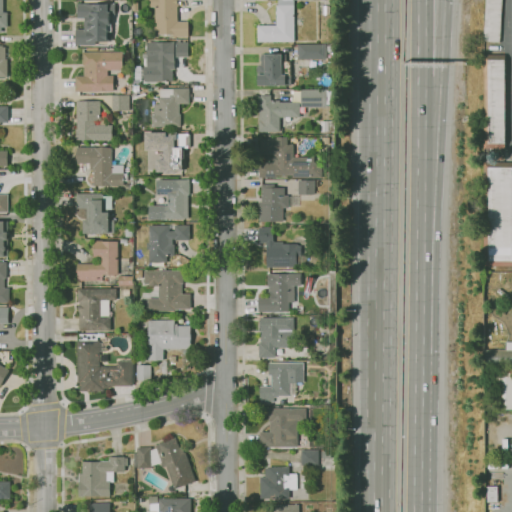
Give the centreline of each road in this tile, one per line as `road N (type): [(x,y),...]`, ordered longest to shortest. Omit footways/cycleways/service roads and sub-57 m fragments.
road 1 (motorway): [(387,0),(381,511)]
road 2 (residential): [(40,0),(43,429)]
road 3 (residential): [(223,0),(225,390)]
road 4 (motorway): [(419,352),(421,116)]
road 5 (residential): [(225,390),(43,429)]
road 6 (motorway): [(417,511),(419,352)]
road 7 (residential): [(225,390),(226,511)]
